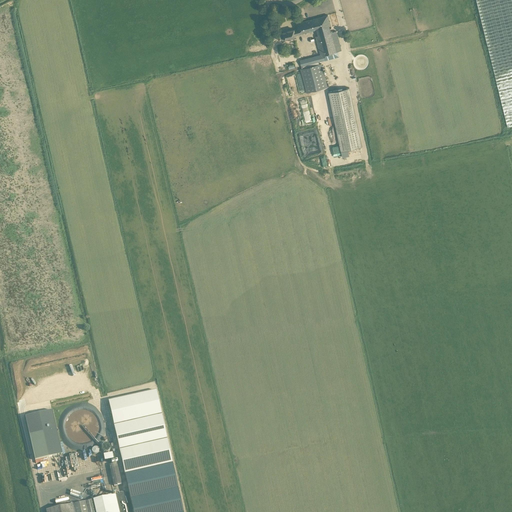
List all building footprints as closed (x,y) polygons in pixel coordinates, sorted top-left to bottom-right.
[(511,0),(476,0),(507,126),(511,125),(511,0)] [(296,36),(296,35),(315,30),(317,29),(318,35),(316,36),(320,54),(300,60),(302,68),(300,69),(306,93),(328,87),(321,63),(319,64),(319,62),(339,57),(338,51),(342,50),(337,31),(331,32),(329,26),(331,26),(328,15),(295,23),(296,28),(283,32),(284,39),(296,36)] [(349,87),(328,91),(340,151),(362,147),(349,87)] [(182,511),(156,391),(108,401),(132,511),(127,511),(123,493),(72,504),(45,510),(45,511),(182,511)] [(34,461),(62,455),(59,444),(52,411),(25,417),(34,461)] [(117,464),(109,465),(114,486),(121,484),(117,464)]
